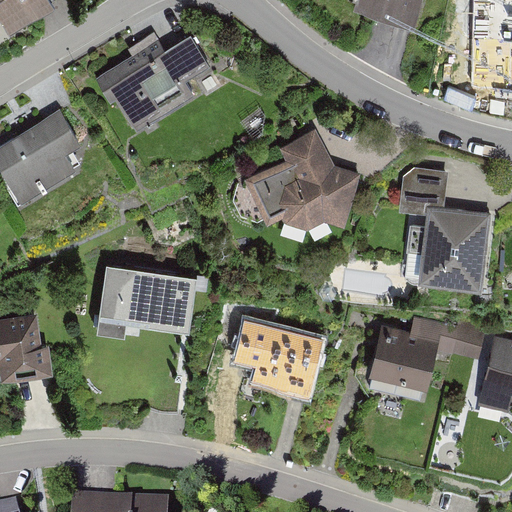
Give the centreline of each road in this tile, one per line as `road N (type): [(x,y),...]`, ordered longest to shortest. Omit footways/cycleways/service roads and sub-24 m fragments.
road 1 (residential): [(365,511),(177,459),(104,452),(0,462)]
road 2 (residential): [(511,145),(390,107),(328,70),(245,0)]
road 3 (residential): [(0,83),(135,0)]
